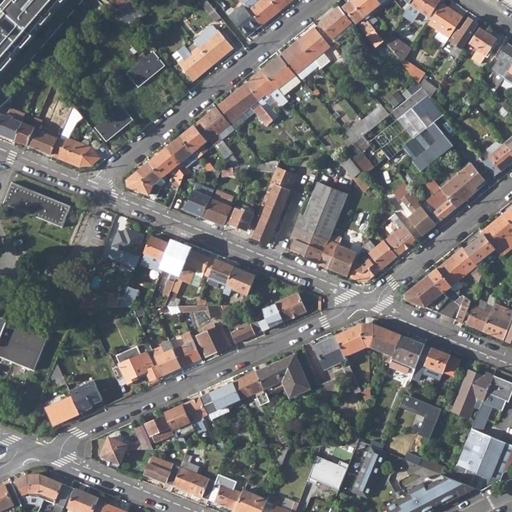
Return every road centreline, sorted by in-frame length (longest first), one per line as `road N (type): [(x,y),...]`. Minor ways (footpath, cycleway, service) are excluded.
road 1 (residential): [(38,450),(367,300)]
road 2 (residential): [(97,191),(114,167),(320,0)]
road 3 (residential): [(97,191),(273,262)]
road 4 (residential): [(367,300),(511,184)]
road 5 (residential): [(38,450),(185,511)]
road 6 (residential): [(511,360),(367,300)]
